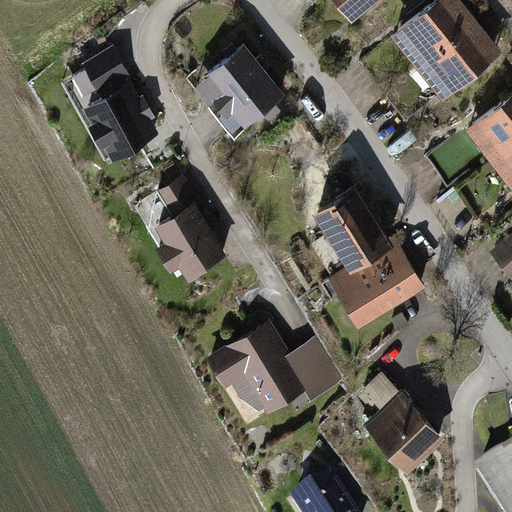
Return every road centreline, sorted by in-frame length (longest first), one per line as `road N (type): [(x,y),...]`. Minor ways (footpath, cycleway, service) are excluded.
road 1 (residential): [(507,363),(286,16),(264,0)]
road 2 (residential): [(276,289),(163,100),(152,48),(163,14),(187,0)]
road 3 (residential): [(462,511),(458,400),(507,363)]
